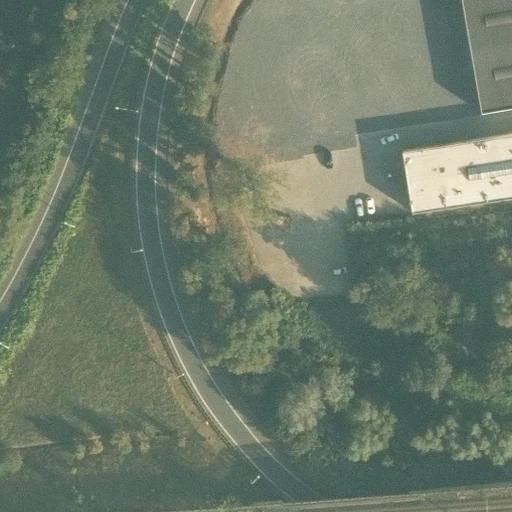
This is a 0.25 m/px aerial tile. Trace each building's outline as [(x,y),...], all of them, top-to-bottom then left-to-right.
[(4,13),(20,16),(23,0),(0,0),(0,7),(4,8),(4,13)] [(511,0),(461,0),(480,113),(511,107),(511,0)] [(411,213),(511,197),(511,134),(402,152),(411,213)] [(387,280),(391,301),(511,282),(511,211),(360,235),(366,283),(387,280)] [(451,318),(434,320),(441,363),(432,364),(435,380),(493,371),(483,313),(457,317),(458,322),(460,322),(461,327),(453,328),(451,318)]
